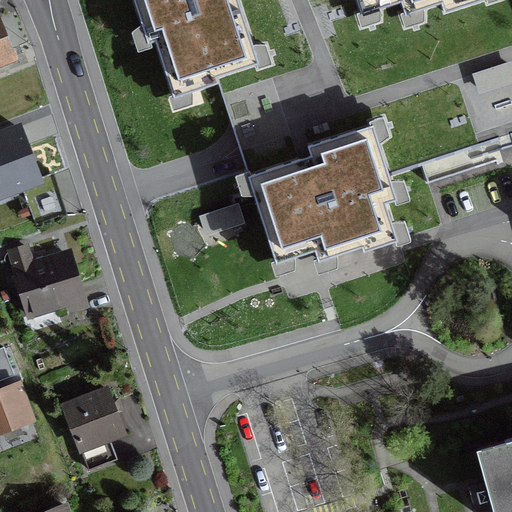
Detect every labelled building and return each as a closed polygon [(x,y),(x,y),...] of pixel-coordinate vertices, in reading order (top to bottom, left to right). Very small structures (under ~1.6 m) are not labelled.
[(133,0),(150,45),(156,43),(176,100),(223,84),(221,77),(262,63),(239,0),(133,0)] [(357,0),(363,18),(406,3),(411,17),(445,6),(448,14),(488,0),(357,0)] [(0,63),(11,59),(0,32),(0,63)] [(387,192),(395,190),(390,175),(373,122),(307,144),(310,154),(247,175),(276,262),(324,246),(329,260),(363,249),(365,254),(403,241),(387,192)] [(0,202),(42,184),(18,129),(0,136),(0,202)] [(65,306),(67,312),(85,307),(70,260),(57,263),(55,258),(29,266),(31,272),(16,276),(21,293),(20,295),(27,318),(65,306)] [(16,426),(29,420),(16,386),(0,392),(0,431),(2,431),(5,440),(19,435),(16,426)] [(62,408),(87,471),(115,460),(107,440),(122,433),(106,391),(62,408)] [(511,511),(511,440),(476,451),(492,511),(511,511)]
